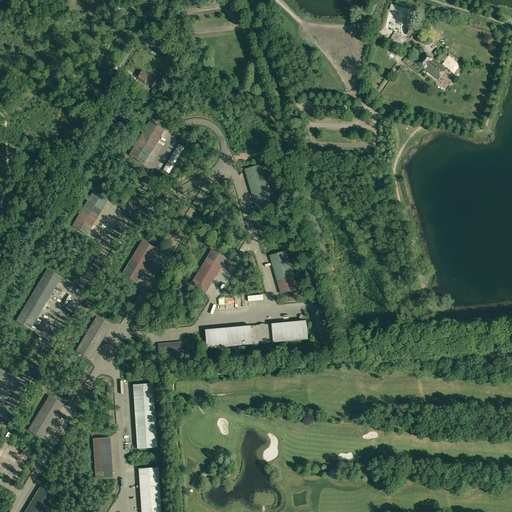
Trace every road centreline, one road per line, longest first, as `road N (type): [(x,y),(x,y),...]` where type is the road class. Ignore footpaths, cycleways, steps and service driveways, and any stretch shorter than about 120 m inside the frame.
road 1 (unclassified): [(350,346),(253,24)]
road 2 (unclassified): [(0,270),(141,33),(167,20)]
road 3 (unknown): [(511,338),(371,352),(350,346)]
road 4 (unclassified): [(350,346),(511,333)]
